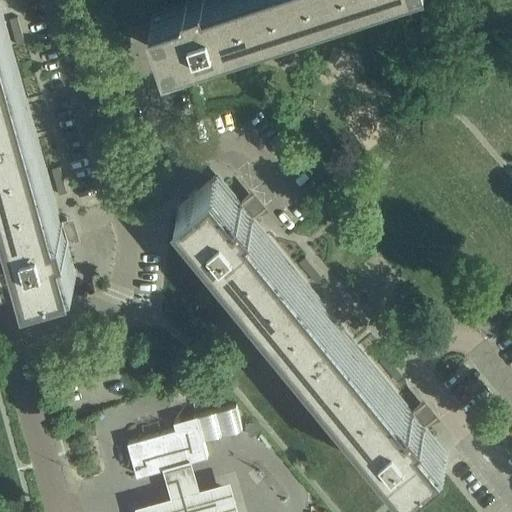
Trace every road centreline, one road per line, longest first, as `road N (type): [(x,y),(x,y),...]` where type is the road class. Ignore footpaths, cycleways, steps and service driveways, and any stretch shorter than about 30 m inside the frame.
road 1 (residential): [(59,511),(0,304)]
road 2 (unknown): [(102,502),(81,420),(98,401),(147,388)]
